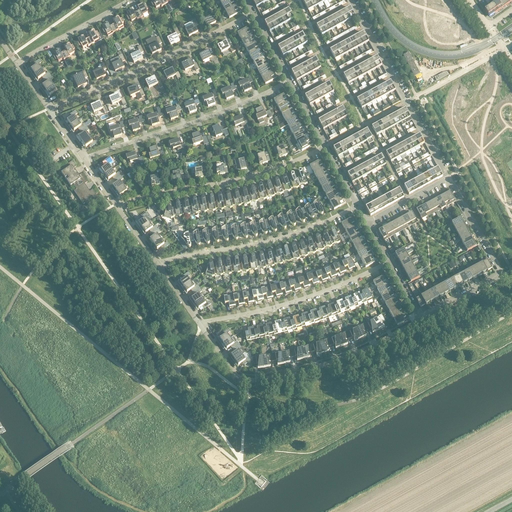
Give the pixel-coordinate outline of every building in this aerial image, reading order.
[(161,7),(165,5),(161,0),(159,0),(159,1),(158,0),(151,0),(153,2),(151,3),(153,7),(155,6),(156,8),(161,6),(161,7)] [(232,0),(227,0),(221,4),(225,11),(232,7),(231,4),(234,3),(232,0)] [(313,8),(308,0),(305,0),(303,1),(308,11),(313,8)] [(502,8),(497,1),(493,4),(498,11),(502,8)] [(140,11),(137,12),(140,19),(143,17),(143,16),(148,13),(146,11),(148,10),(146,6),(144,7),(142,3),(137,5),(138,7),(137,7),(140,11)] [(498,11),(493,4),(489,6),(494,14),(498,11)] [(235,5),(232,7),(225,11),(229,18),(236,14),(235,12),(238,10),(235,5)] [(494,14),(489,6),(484,10),(489,17),(494,14)] [(137,20),(140,19),(137,12),(134,14),(131,8),(126,11),(127,13),(128,15),(126,16),(129,20),(130,19),(132,22),(136,19),(137,20)] [(351,10),(350,8),(345,10),(350,20),(355,17),(351,10)] [(207,12),(209,17),(203,20),(207,27),(216,22),(213,17),(216,15),(213,9),(207,12)] [(294,18),(289,9),(284,12),(289,21),(294,18)] [(350,20),(345,10),(340,13),(345,22),(350,20)] [(289,21),(284,12),(279,15),(284,24),(289,21)] [(345,22),(340,13),(336,16),(341,25),(345,22)] [(284,24),(279,15),(274,17),(279,26),(284,24)] [(115,24),(112,26),(116,32),(119,30),(118,29),(123,26),(122,24),(124,23),(121,19),(120,20),(117,16),(112,19),(113,20),(115,24)] [(341,25),(336,16),(331,18),(336,27),(341,25)] [(279,26),(274,17),(270,20),(275,29),(279,26)] [(336,27),(331,18),(326,21),(331,30),(336,27)] [(189,36),(198,32),(195,27),(198,25),(195,19),(192,20),(194,25),(185,29),(189,36)] [(275,29),(270,20),(265,22),(266,24),(266,25),(270,32),(275,29)] [(331,30),(326,21),(321,23),(327,33),(331,30)] [(113,34),(116,32),(112,26),(110,27),(107,22),(102,24),(103,26),(102,26),(104,29),(102,30),(104,34),(106,33),(107,35),(112,33),(113,34)] [(327,33),(321,23),(317,26),(322,35),(327,33)] [(171,46),(180,41),(177,36),(180,34),(177,28),(174,30),(176,34),(167,38),(171,46)] [(250,32),(247,28),(237,33),(241,41),(249,37),(248,36),(247,34),(250,32)] [(91,38),(88,39),(91,45),(95,44),(94,42),(99,40),(97,37),(99,36),(97,32),(95,33),(93,29),(88,32),(89,34),(91,38)] [(365,34),(364,32),(359,35),(364,44),(369,41),(365,34)] [(307,43),(302,34),(297,37),(302,46),(307,43)] [(88,47),(91,45),(88,39),(85,41),(82,35),(77,38),(78,39),(78,40),(79,42),(78,43),(80,47),(81,46),(83,49),(88,46),(88,47)] [(251,35),(248,36),(249,37),(241,41),(245,48),(253,44),(251,41),(254,40),(251,35)] [(364,44),(359,35),(354,38),(359,47),(364,44)] [(147,43),(149,47),(152,54),(161,50),(159,45),(162,43),(159,37),(155,38),(155,39),(147,43),(147,42),(147,43)] [(302,46),(297,37),(292,39),(297,48),(302,46)] [(359,47),(354,38),(349,40),(354,49),(359,47)] [(297,48),(292,39),(288,42),(293,51),(297,48)] [(354,49),(349,40),(344,43),(349,52),(354,49)] [(235,51),(232,45),(229,46),(226,41),(217,46),(221,53),(230,48),(232,53),(235,51)] [(255,42),(253,44),(245,48),(249,55),(256,51),(255,49),(258,47),(255,42)] [(293,51),(288,42),(283,44),(288,54),(293,51)] [(66,51),(64,52),(67,59),(70,57),(70,56),(74,53),(73,51),(75,50),(73,46),(71,47),(69,43),(64,45),(64,47),(66,51)] [(349,52),(344,43),(340,45),(345,55),(349,52)] [(134,63),(143,59),(140,53),(143,52),(140,44),(136,45),(139,52),(130,56),(134,63)] [(288,54),(283,44),(278,47),(279,49),(283,56),(288,54)] [(345,55),(340,45),(335,48),(340,57),(345,55)] [(64,60),(67,59),(64,52),(61,54),(58,48),(53,51),(54,53),(53,53),(55,55),(53,56),(55,60),(57,59),(58,62),(63,59),(64,60)] [(340,57),(335,48),(330,51),(335,60),(340,57)] [(220,65),(214,54),(211,56),(208,50),(199,55),(203,62),(209,59),(210,61),(214,62),(216,67),(220,65)] [(259,50),(256,51),(249,55),(253,62),(260,59),(259,56),(262,54),(259,50)] [(110,61),(112,64),(115,72),(124,67),(122,62),(125,61),(121,51),(117,53),(119,57),(110,61)] [(263,57),(260,59),(253,62),(257,70),(264,66),(263,63),(266,62),(263,57)] [(378,59),(377,57),(372,60),(377,68),(382,65),(378,59)] [(321,68),(316,58),(311,61),(316,70),(321,68)] [(193,65),(190,59),(181,64),(185,71),(194,67),(196,71),(199,69),(196,63),(193,65)] [(31,70),(34,75),(42,69),(38,65),(42,62),(40,60),(34,63),(36,66),(31,70)] [(377,68),(372,60),(367,62),(372,71),(377,68)] [(316,70),(311,61),(306,64),(311,73),(316,70)] [(372,71),(367,62),(363,65),(367,73),(372,71)] [(97,80),(106,76),(103,70),(106,69),(104,63),(100,64),(102,69),(93,73),(97,80)] [(267,64),(264,66),(257,70),(261,77),(268,73),(267,70),(270,69),(267,64)] [(311,73),(306,64),(301,66),(306,76),(311,73)] [(367,73),(363,65),(358,67),(363,76),(367,73)] [(306,76),(301,66),(296,69),(301,78),(306,76)] [(363,76),(358,67),(353,70),(358,79),(363,76)] [(181,78),(178,72),(175,73),(172,68),(163,72),(167,80),(176,75),(178,80),(181,78)] [(45,74),(42,69),(34,75),(38,80),(43,76),(45,79),(51,75),(48,72),(45,74)] [(301,78),(296,69),(291,72),(293,74),(296,81),(301,78)] [(358,79),(353,70),(348,72),(353,81),(358,79)] [(73,76),(75,81),(78,88),(87,84),(85,79),(88,77),(85,71),(73,76)] [(271,71),(268,73),(261,77),(265,84),(273,80),(271,78),(274,76),(271,71)] [(353,81),(348,72),(343,75),(348,84),(353,81)] [(53,79),(51,75),(45,79),(48,82),(42,86),(46,91),(53,86),(50,81),(53,79)] [(248,77),(249,79),(244,81),(243,79),(238,81),(239,83),(238,84),(239,84),(240,88),(242,87),(244,92),(251,89),(249,84),(254,81),(251,76),(248,77)] [(163,87),(160,81),(157,82),(154,77),(145,81),(149,88),(158,84),(160,89),(163,87)] [(392,83),(390,81),(386,84),(390,93),(395,90),(392,83)] [(226,100),(234,97),(231,91),(236,89),(234,83),(230,85),(231,87),(221,91),(221,92),(221,91),(223,95),(224,94),(226,100)] [(334,92),(329,83),(324,86),(329,94),(334,92)] [(390,93),(386,84),(381,87),(386,95),(390,93)] [(131,97),(136,94),(137,98),(139,98),(145,95),(142,89),(139,91),(136,85),(127,89),(131,97)] [(57,91),(53,86),(46,91),(49,96),(55,92),(57,95),(62,91),(60,89),(57,91)] [(329,94),(324,86),(319,88),(324,97),(329,94)] [(386,95),(381,87),(376,89),(381,98),(386,95)] [(324,97),(319,88),(315,91),(319,100),(324,97)] [(381,98),(376,89),(371,92),(376,101),(381,98)] [(215,104),(213,99),(218,97),(216,91),(212,92),(213,94),(202,98),(203,99),(203,98),(204,102),(206,101),(208,107),(215,104)] [(319,100),(315,91),(310,94),(315,102),(319,100)] [(376,101),(371,92),(367,94),(371,103),(376,101)] [(127,104),(124,97),(120,99),(118,93),(109,98),(112,105),(121,101),(123,105),(127,104)] [(274,100),(278,107),(285,103),(283,101),(286,99),(284,94),(274,100)] [(315,102),(310,94),(305,96),(306,98),(310,105),(315,102)] [(371,103),(367,94),(362,97),(367,106),(371,103)] [(197,111),(195,105),(200,104),(198,97),(195,99),(194,99),(195,101),(184,105),(185,105),(186,109),(187,108),(189,114),(197,111)] [(367,106),(362,97),(357,100),(362,108),(367,106)] [(108,112),(105,106),(102,107),(100,101),(91,105),(94,113),(103,109),(105,114),(108,112)] [(288,102),(285,103),(278,107),(282,114),(289,110),(287,108),(290,106),(288,102)] [(178,118),(176,112),(181,110),(179,103),(175,104),(177,107),(171,109),(170,106),(171,106),(165,108),(166,108),(167,111),(166,111),(167,115),(169,114),(171,120),(178,118)] [(148,121),(150,120),(152,126),(159,124),(157,118),(163,116),(160,107),(156,108),(158,114),(147,117),(148,121)] [(270,110),(267,112),(265,113),(262,107),(255,110),(258,116),(256,116),(258,120),(257,120),(258,120),(268,115),(269,118),(273,116),(270,110)] [(347,116),(342,108),(338,110),(342,119),(347,116)] [(292,109),(289,110),(282,114),(286,122),(293,118),(291,115),(294,114),(292,109)] [(406,111),(405,109),(400,111),(407,123),(412,120),(407,111),(406,111)] [(342,119),(338,110),(333,113),(338,122),(342,119)] [(72,117),(67,121),(70,126),(78,121),(74,116),(77,114),(76,111),(70,115),(72,117)] [(407,123),(400,111),(396,114),(400,123),(402,125),(407,123)] [(338,122),(333,113),(328,116),(333,124),(338,122)] [(400,123),(396,114),(391,117),(396,125),(400,123)] [(128,123),(129,126),(131,126),(133,132),(140,129),(138,124),(144,122),(142,116),(138,117),(139,119),(128,123)] [(233,120),(234,124),(235,127),(240,125),(241,127),(246,125),(248,129),(252,128),(248,120),(244,122),(241,117),(242,117),(242,116),(232,120),(233,120)] [(296,116),(293,118),(286,122),(290,129),(297,125),(295,122),(298,121),(296,116)] [(333,124),(328,116),(323,118),(328,127),(333,124)] [(396,125),(391,117),(386,119),(391,128),(396,125)] [(328,127),(323,118),(318,121),(320,123),(319,123),(323,130),(328,127)] [(391,128),(386,119),(381,122),(386,130),(391,128)] [(81,126),(78,121),(70,126),(74,131),(79,127),(81,130),(87,127),(84,123),(81,126)] [(120,125),(119,126),(109,129),(111,132),(112,132),(114,138),(121,135),(120,129),(125,128),(123,122),(119,123),(120,125)] [(386,130),(381,122),(377,124),(381,133),(386,130)] [(300,123),(297,125),(290,129),(294,136),(301,132),(299,130),(302,128),(300,123)] [(381,133),(377,124),(372,127),(377,136),(381,133)] [(219,126),(219,125),(212,128),(216,137),(224,134),(225,136),(229,135),(227,129),(223,130),(222,128),(220,129),(219,126)] [(89,130),(87,127),(81,130),(83,134),(78,137),(82,142),(89,137),(86,132),(89,130)] [(372,138),(367,130),(362,132),(367,141),(372,138)] [(303,131),(301,132),(294,136),(298,144),(305,140),(305,139),(303,137),(306,135),(303,131)] [(204,145),(209,143),(206,136),(201,138),(199,132),(192,135),(194,141),(192,141),(194,145),(193,145),(203,142),(204,145)] [(367,141),(362,132),(357,135),(362,144),(367,141)] [(362,144),(357,135),(352,138),(357,146),(362,144)] [(421,137),(420,135),(415,137),(419,146),(424,143),(421,137)] [(93,142),(89,137),(82,142),(85,147),(91,144),(92,146),(98,143),(96,140),(93,142)] [(419,146),(415,137),(410,140),(415,149),(419,146)] [(310,143),(307,138),(305,139),(305,140),(298,144),(302,151),(309,147),(307,144),(310,143)] [(357,146),(352,138),(348,140),(352,149),(357,146)] [(187,151),(185,144),(180,145),(178,140),(169,143),(170,146),(172,146),(173,149),(177,148),(177,150),(182,148),(184,152),(187,151)] [(352,149),(348,140),(343,143),(348,151),(352,149)] [(415,149),(410,140),(405,142),(410,151),(415,149)] [(410,151),(405,142),(400,145),(405,154),(410,151)] [(350,155),(348,151),(343,143),(338,145),(343,154),(345,158),(350,155)] [(284,157),(287,155),(285,149),(287,148),(286,145),(283,146),(276,148),(278,154),(279,157),(282,156),(282,157),(284,156),(284,157)] [(343,154),(338,145),(333,148),(334,150),(338,157),(343,154)] [(405,154),(400,145),(396,148),(400,156),(405,154)] [(150,159),(160,156),(161,156),(162,158),(165,157),(163,151),(158,152),(156,147),(149,149),(151,154),(149,155),(150,159)] [(400,156),(396,148),(391,150),(396,159),(400,156)] [(396,159),(391,150),(386,153),(391,162),(396,159)] [(137,159),(135,153),(126,156),(127,160),(129,159),(130,162),(134,161),(134,163),(139,162),(140,164),(144,163),(142,157),(137,159)] [(264,164),(268,163),(264,153),(257,155),(259,161),(258,161),(259,164),(262,163),(263,164),(264,164)] [(386,164),(381,156),(376,158),(381,167),(386,164)] [(246,169),(244,157),(234,160),(236,166),(237,165),(238,169),(237,169),(238,172),(242,171),(242,170),(246,169)] [(381,167),(376,158),(371,161),(376,170),(381,167)] [(101,170),(105,175),(112,170),(109,165),(112,163),(110,160),(104,164),(106,166),(101,170)] [(310,166),(314,173),(321,169),(320,167),(322,165),(320,160),(310,166)] [(73,161),(62,168),(64,171),(61,173),(70,186),(73,184),(77,189),(74,191),(83,204),(86,202),(88,205),(98,198),(93,190),(90,191),(85,184),(87,182),(82,174),(79,176),(74,168),(76,166),(73,161)] [(376,170),(371,161),(367,164),(371,172),(376,170)] [(223,164),(216,165),(217,171),(216,171),(217,174),(220,174),(220,175),(221,175),(222,175),(225,174),(224,167),(227,167),(226,164),(223,164)] [(371,172),(367,164),(362,166),(367,175),(371,172)] [(367,175),(362,166),(357,169),(362,177),(367,175)] [(200,178),(204,178),(203,171),(206,171),(205,168),(202,168),(195,169),(195,175),(195,178),(198,177),(198,178),(200,178)] [(324,168),(321,169),(314,173),(318,180),(325,177),(325,176),(324,174),(326,172),(324,168)] [(438,168),(433,170),(437,179),(442,176),(441,174),(438,168)] [(362,177),(357,169),(352,171),(357,180),(362,177)] [(115,175),(112,170),(105,175),(108,180),(113,176),(116,179),(121,176),(119,172),(115,175)] [(182,182),(180,175),(183,174),(183,171),(180,172),(179,170),(172,171),(173,178),(173,179),(173,181),(176,181),(176,182),(178,182),(182,182)] [(437,179),(433,170),(428,173),(433,182),(437,179)] [(298,178),(296,179),(298,186),(301,184),(305,185),(307,184),(302,172),(302,171),(301,171),(300,171),(299,171),(299,172),(298,178)] [(357,180),(352,171),(347,174),(349,176),(348,176),(352,183),(357,180)] [(158,180),(161,179),(160,173),(150,176),(151,183),(151,186),(154,185),(155,187),(156,186),(156,187),(160,186),(158,180)] [(433,182),(428,173),(423,176),(428,184),(433,182)] [(290,181),(288,182),(290,189),(293,188),(297,188),(299,187),(298,186),(296,179),(294,175),(294,174),(293,174),(292,174),(291,174),(291,175),(290,181)] [(328,175),(325,176),(325,177),(318,180),(322,188),(329,184),(328,181),(330,180),(328,175)] [(123,179),(121,176),(116,179),(118,182),(113,186),(116,191),(123,186),(120,181),(123,179)] [(428,184),(423,176),(418,178),(423,187),(428,184)] [(282,184),(280,185),(282,192),(285,191),(289,191),(291,190),(290,189),(288,182),(286,178),(286,177),(285,177),(284,177),(283,178),(282,184)] [(423,187),(418,178),(414,181),(418,189),(423,187)] [(274,187),(272,188),(274,195),(277,194),(280,194),(281,194),(283,193),(282,192),(280,185),(278,181),(278,180),(277,180),(276,180),(275,181),(274,187)] [(418,189),(414,181),(409,183),(414,192),(418,189)] [(332,182),(329,184),(322,188),(326,195),(333,191),(331,188),(334,187),(332,182)] [(266,190),(264,191),(266,197),(269,196),(272,197),(275,196),(274,195),(272,188),(270,184),(270,183),(269,183),(268,183),(267,183),(267,184),(266,189),(266,190)] [(414,192),(409,183),(404,186),(407,192),(409,195),(414,192)] [(258,192),(256,193),(255,193),(257,200),(260,199),(264,200),(266,199),(266,197),(264,191),(262,186),(262,185),(261,185),(260,185),(260,186),(259,186),(258,192)] [(127,191),(123,186),(116,191),(120,196),(125,193),(127,195),(132,192),(130,189),(127,191)] [(250,194),(247,195),(249,202),(252,201),(256,202),(258,201),(257,200),(255,193),(256,193),(254,189),(254,188),(253,187),(252,187),(252,188),(251,188),(251,189),(250,194)] [(242,197),(239,197),(241,204),(243,203),(247,204),(249,204),(249,202),(247,195),(246,191),(246,190),(245,190),(245,189),(244,190),(243,190),(243,191),(242,196),(242,197)] [(336,189),(333,191),(326,195),(330,202),(337,198),(335,196),(338,194),(336,189)] [(402,195),(399,189),(394,191),(399,200),(404,197),(402,195)] [(233,198),(231,199),(232,206),(235,205),(239,206),(241,206),(241,204),(239,197),(238,193),(238,192),(237,192),(237,191),(236,191),(236,192),(235,192),(235,193),(233,198)] [(399,200),(394,191),(389,194),(394,203),(399,200)] [(455,202),(450,191),(445,194),(451,204),(455,202)] [(225,200),(222,201),(224,208),(224,207),(226,207),(230,208),(232,208),(232,206),(231,199),(230,194),(229,194),(229,193),(228,193),(227,193),(227,194),(226,195),(225,200)] [(394,203),(389,194),(385,197),(389,205),(394,203)] [(451,204),(445,194),(443,195),(443,194),(440,196),(446,207),(445,207),(446,210),(448,209),(447,206),(451,204)] [(217,202),(214,202),(215,209),(218,208),(222,210),(224,209),(224,207),(224,208),(222,201),(222,196),(221,196),(221,195),(220,195),(219,195),(218,196),(217,201),(217,202)] [(208,203),(206,203),(205,203),(206,210),(207,210),(209,210),(213,211),(215,211),(215,209),(214,202),(213,197),(213,196),(212,196),(211,196),(211,197),(210,197),(208,202),(208,203)] [(446,207),(440,196),(437,198),(435,199),(441,209),(445,207),(446,207)] [(200,204),(197,205),(198,211),(201,211),(204,212),(205,212),(207,212),(207,210),(206,210),(205,203),(206,203),(205,199),(205,198),(204,198),(204,197),(203,197),(202,198),(200,204)] [(340,197),(337,198),(330,202),(334,210),(341,206),(340,203),(342,201),(340,197)] [(389,205),(385,197),(380,199),(385,208),(389,205)] [(191,206),(189,206),(188,206),(190,213),(192,212),(196,214),(198,213),(198,211),(197,205),(196,200),(196,199),(195,199),(194,199),(193,199),(193,200),(193,201),(191,205),(191,206)] [(385,208),(380,199),(375,202),(380,210),(385,208)] [(441,209),(435,199),(434,200),(433,199),(430,201),(436,212),(435,213),(437,215),(439,214),(437,211),(441,209)] [(183,207),(180,208),(181,214),(184,214),(188,215),(190,215),(190,213),(188,206),(189,206),(188,202),(188,201),(187,201),(187,200),(186,200),(185,200),(185,201),(183,206),(183,207)] [(315,201),(315,202),(313,204),(309,206),(312,212),(316,211),(321,214),(321,215),(322,215),(322,214),(323,214),(323,213),(323,212),(317,200),(315,201)] [(436,212),(430,201),(427,203),(428,203),(426,204),(432,215),(435,213),(436,212)] [(174,209),(172,209),(173,216),(176,215),(179,217),(182,216),(181,214),(180,208),(179,203),(179,202),(178,202),(177,202),(176,202),(176,203),(174,208),(174,209)] [(380,210),(375,202),(370,204),(375,213),(380,210)] [(173,218),(173,216),(172,209),(171,205),(171,204),(170,204),(169,203),(169,204),(168,204),(168,205),(164,216),(171,218),(173,218)] [(309,206),(309,204),(307,205),(306,205),(304,208),(301,210),(303,216),(307,215),(312,219),(313,219),(314,218),(314,217),(312,212),(309,206)] [(375,213),(370,204),(365,207),(369,213),(370,216),(375,213)] [(432,215),(426,204),(424,205),(421,206),(427,217),(426,218),(427,221),(429,219),(428,217),(432,215)] [(427,217),(421,206),(418,208),(416,209),(422,220),(426,218),(427,217)] [(295,212),(292,213),(294,220),(298,218),(298,219),(302,222),(303,222),(303,223),(304,222),(305,222),(305,221),(305,220),(303,216),(301,210),(300,208),(298,209),(295,212)] [(286,215),(283,216),(285,223),(289,221),(289,222),(293,226),(294,226),(295,226),(295,225),(296,225),(296,224),(295,224),(294,220),(292,213),(291,211),(289,212),(286,215)] [(417,222),(412,212),(410,213),(410,212),(407,214),(413,225),(412,225),(413,228),(415,227),(414,224),(417,222)] [(138,223),(142,228),(149,223),(146,218),(149,216),(147,213),(142,217),(144,219),(138,223)] [(277,218),(273,219),(275,226),(279,224),(279,225),(280,225),(283,229),(284,229),(285,229),(286,229),(286,228),(286,227),(285,223),(283,216),(282,214),(280,215),(277,218)] [(413,225),(407,214),(404,216),(402,217),(408,227),(412,225),(413,225)] [(453,226),(451,228),(452,230),(455,228),(454,227),(464,222),(461,217),(463,216),(451,222),(453,226)] [(268,220),(264,221),(266,228),(270,227),(270,228),(274,231),(274,232),(275,232),(276,232),(276,231),(277,231),(277,230),(275,226),(273,219),(273,217),(271,218),(268,220)] [(408,227),(402,217),(400,218),(397,219),(403,230),(402,231),(404,234),(406,232),(404,230),(408,227)] [(341,224),(345,231),(353,227),(351,225),(354,223),(351,218),(341,224)] [(403,230),(397,219),(394,221),(393,222),(398,233),(402,231),(403,230)] [(259,223),(255,224),(256,230),(260,229),(260,230),(261,230),(264,234),(265,234),(266,234),(267,234),(267,233),(266,228),(264,221),(264,220),(262,220),(261,220),(259,223)] [(249,225),(246,225),(247,232),(251,231),(251,232),(255,236),(255,237),(256,237),(257,236),(257,235),(256,230),(255,224),(255,222),(252,222),(249,225)] [(398,233),(393,222),(391,223),(388,224),(394,235),(393,236),(394,239),(396,238),(395,235),(398,233)] [(466,227),(464,222),(454,227),(455,228),(457,232),(468,226),(466,227)] [(153,228),(149,223),(142,228),(145,233),(151,229),(153,233),(158,229),(156,225),(153,228)] [(240,226),(236,227),(237,234),(241,233),(241,234),(245,238),(246,238),(246,239),(247,238),(248,237),(247,232),(246,225),(245,224),(243,224),(240,226)] [(394,235),(388,224),(385,226),(385,227),(383,227),(389,238),(393,236),(394,235)] [(230,228),(227,228),(228,235),(232,235),(235,239),(235,240),(236,240),(237,240),(238,239),(238,238),(237,234),(236,227),(236,225),(234,225),(230,228)] [(355,225),(353,227),(345,231),(349,238),(357,234),(355,232),(358,230),(355,225)] [(221,229),(217,229),(218,236),(222,236),(225,241),(226,241),(227,241),(228,241),(228,240),(228,235),(227,228),(226,226),(224,227),(221,229)] [(468,226),(457,232),(459,236),(456,237),(457,239),(460,238),(459,237),(469,231),(467,227),(468,226)] [(389,238),(383,227),(378,230),(384,241),(389,238)] [(212,230),(208,231),(209,238),(213,237),(213,238),(216,242),(217,243),(218,243),(218,242),(219,242),(219,241),(218,236),(217,229),(217,228),(215,228),(212,230)] [(160,231),(158,229),(153,233),(155,236),(150,239),(153,244),(161,239),(157,234),(160,232),(160,231)] [(202,232),(198,233),(199,239),(203,239),(207,244),(208,244),(209,244),(209,243),(210,243),(210,242),(209,238),(208,231),(207,229),(205,230),(202,232)] [(331,236),(331,237),(328,238),(331,245),(334,243),(338,243),(340,242),(334,230),(333,230),(333,229),(332,229),(332,230),(331,230),(331,231),(331,236)] [(193,234),(189,234),(190,241),(194,240),(194,241),(197,245),(198,246),(199,246),(200,245),(200,244),(199,239),(198,233),(198,231),(196,231),(195,231),(193,234)] [(472,236),(469,231),(459,237),(460,238),(462,242),(473,235),(472,236)] [(191,246),(190,241),(189,234),(188,233),(186,233),(180,237),(188,247),(189,247),(189,248),(190,247),(191,247),(191,246)] [(323,240),(321,242),(323,248),(326,247),(330,247),(332,246),(331,245),(328,238),(326,234),(326,233),(325,233),(324,233),(324,234),(323,234),(323,240)] [(359,233),(357,234),(349,238),(353,246),(361,242),(359,239),(362,238),(359,233)] [(474,235),(473,235),(462,242),(464,245),(461,247),(462,249),(465,247),(464,246),(474,241),(472,236),(474,235)] [(315,244),(313,245),(315,251),(318,250),(322,250),(324,250),(323,248),(321,242),(319,237),(318,237),(318,236),(317,236),(316,237),(316,238),(315,243),(315,244)] [(164,244),(161,239),(153,244),(157,249),(162,246),(164,248),(169,245),(167,242),(164,244)] [(307,247),(305,248),(307,254),(310,253),(314,254),(316,253),(315,251),(313,245),(311,240),(310,240),(310,239),(309,239),(309,240),(308,240),(308,241),(307,246),(307,247)] [(363,240),(361,242),(353,246),(357,253),(365,249),(364,249),(363,246),(366,245),(363,240)] [(477,246),(474,241),(464,246),(465,247),(467,251),(479,245),(477,246)] [(299,250),(297,251),(299,257),(302,256),(305,257),(306,257),(308,256),(307,254),(305,248),(303,243),(302,242),(301,242),(301,243),(300,243),(300,244),(299,249),(299,250)] [(291,252),(289,253),(288,253),(290,260),(291,260),(293,259),(297,259),(299,259),(299,257),(297,251),(295,246),(295,245),(294,245),(293,245),(292,246),(291,252)] [(367,247),(364,249),(365,249),(357,253),(361,260),(369,256),(368,256),(367,254),(370,252),(367,247)] [(283,255),(280,255),(280,256),(282,262),(285,261),(289,262),(291,261),(291,260),(290,260),(288,253),(289,253),(287,249),(287,248),(286,248),(285,248),(284,248),(284,249),(283,254),(283,255)] [(406,252),(404,248),(392,255),(394,254),(397,259),(406,253),(407,254),(410,253),(409,251),(406,252)] [(275,257),(272,258),(274,264),(277,264),(280,264),(283,264),(282,262),(280,256),(280,255),(279,251),(279,250),(278,250),(277,250),(276,250),(276,251),(275,256),(275,257)] [(267,259),(264,260),(265,266),(268,266),(272,267),(274,266),(274,264),(272,258),(271,253),(270,252),(269,252),(268,252),(268,253),(267,258),(266,259),(267,259)] [(406,253),(397,259),(399,263),(409,258),(407,254),(406,253)] [(258,261),(255,261),(257,268),(260,267),(263,268),(266,268),(265,266),(264,260),(263,255),(262,254),(261,254),(260,254),(260,255),(258,260),(258,261)] [(250,262),(247,263),(248,270),(251,269),(255,270),(257,270),(257,268),(255,261),(255,257),(254,256),(253,255),(252,256),(251,256),(250,262)] [(371,255),(368,256),(369,256),(361,260),(365,268),(373,264),(371,261),(374,259),(371,255)] [(241,264),(239,264),(240,271),(243,270),(246,272),(248,271),(248,270),(247,263),(246,258),(246,257),(245,257),(244,257),(243,257),(243,258),(241,263),(241,264)] [(341,261),(342,262),(344,268),(345,268),(348,267),(350,271),(354,269),(353,268),(355,267),(350,257),(345,259),(341,261)] [(233,265),(230,265),(231,272),(234,272),(237,273),(238,273),(240,273),(240,271),(239,264),(238,259),(237,258),(236,258),(235,259),(233,264),(233,265)] [(411,262),(409,258),(399,263),(402,268),(412,263),(412,264),(415,262),(414,260),(411,262)] [(492,268),(486,258),(481,261),(482,263),(482,262),(487,272),(488,272),(487,271),(492,268)] [(225,266),(222,266),(223,273),(225,273),(229,274),(231,274),(231,272),(230,265),(230,261),(230,260),(229,260),(229,259),(228,259),(227,259),(227,260),(226,260),(225,265),(224,266),(225,266)] [(216,267),(213,268),(214,275),(214,274),(217,274),(220,275),(221,275),(223,275),(223,273),(222,266),(221,262),(221,261),(220,261),(219,260),(219,261),(218,261),(216,267)] [(342,262),(341,261),(336,263),(332,265),(333,266),(336,272),(339,270),(341,275),(345,273),(344,272),(346,271),(345,268),(344,268),(342,262)] [(215,276),(214,274),(214,275),(213,268),(212,263),(212,262),(211,262),(210,262),(210,263),(209,263),(205,274),(212,277),(215,276)] [(482,262),(482,263),(478,265),(483,274),(482,273),(487,271),(487,272),(482,262)] [(412,263),(402,268),(404,273),(414,268),(412,264),(412,263)] [(483,274),(478,265),(473,268),(478,277),(478,276),(482,274),(483,274)] [(333,266),(328,268),(327,267),(324,268),(324,270),(327,276),(327,275),(330,274),(332,279),(336,277),(335,276),(337,275),(336,272),(333,266)] [(416,271),(414,268),(404,273),(407,278),(417,272),(417,273),(420,272),(419,270),(416,271)] [(478,277),(473,268),(468,270),(473,280),(473,279),(477,276),(478,277)] [(324,270),(319,272),(318,270),(315,272),(315,273),(318,279),(321,278),(323,282),(327,281),(326,279),(328,279),(327,275),(327,276),(324,270)] [(473,280),(468,270),(463,273),(469,282),(468,281),(473,279),(473,280)] [(180,282),(183,287),(191,282),(187,277),(190,275),(189,272),(183,276),(185,279),(180,282)] [(315,273),(315,272),(310,274),(306,275),(306,276),(307,276),(309,282),(312,281),(314,286),(318,284),(317,283),(319,282),(318,279),(315,273)] [(417,272),(407,278),(410,282),(408,283),(408,284),(420,277),(417,273),(417,272)] [(469,282),(463,273),(459,275),(464,285),(463,284),(468,281),(468,282),(469,282)] [(306,276),(306,275),(301,277),(297,278),(297,279),(298,279),(300,285),(303,284),(305,289),(309,287),(308,286),(310,286),(309,282),(307,276),(306,276)] [(464,285),(459,275),(454,278),(459,287),(459,286),(463,284),(464,285)] [(373,282),(377,289),(384,285),(383,282),(386,281),(383,276),(373,282)] [(459,287),(454,278),(449,281),(454,290),(454,289),(458,287),(459,287)] [(298,279),(297,279),(292,281),(292,280),(288,281),(288,282),(289,282),(290,288),(291,288),(294,287),(295,292),(299,290),(299,289),(301,289),(300,285),(298,279)] [(288,282),(288,281),(283,283),(283,282),(279,284),(279,285),(281,291),(285,290),(286,295),(290,293),(290,292),(292,292),(291,288),(290,288),(289,282),(288,282)] [(454,290),(449,281),(444,283),(450,293),(450,292),(449,292),(454,289),(454,290)] [(194,287),(191,282),(183,287),(187,292),(192,289),(194,292),(200,288),(197,285),(194,287)] [(387,283),(384,285),(377,289),(381,296),(388,292),(387,290),(390,288),(387,283)] [(450,293),(444,283),(440,286),(445,295),(444,294),(449,292),(449,293),(450,293)] [(279,285),(279,284),(274,285),(270,286),(270,288),(270,287),(272,294),(275,293),(277,297),(281,296),(281,295),(282,295),(281,291),(279,285)] [(445,295),(440,286),(435,288),(440,298),(440,297),(444,294),(445,295)] [(261,288),(261,290),(263,296),(266,295),(267,300),(272,299),(271,298),(273,297),(272,294),(270,287),(270,288),(265,289),(264,287),(261,288)] [(202,291),(200,288),(194,292),(197,295),(191,299),(195,304),(202,298),(199,294),(202,291)] [(440,298),(435,288),(430,291),(435,300),(435,299),(439,297),(440,298)] [(363,295),(361,296),(360,296),(364,303),(363,304),(372,299),(367,289),(366,290),(365,289),(361,291),(363,295)] [(251,291),(253,298),(257,297),(258,302),(262,301),(262,300),(264,300),(263,296),(261,290),(256,291),(255,290),(251,291)] [(253,298),(251,291),(246,292),(242,293),(244,300),(247,300),(249,304),(253,303),(252,302),(254,302),(253,298)] [(391,291),(388,292),(381,296),(385,304),(392,300),(392,299),(391,297),(394,295),(391,291)] [(435,300),(430,291),(425,294),(431,303),(430,302),(435,300)] [(244,300),(242,293),(237,294),(233,294),(233,295),(234,302),(235,302),(238,301),(239,306),(243,305),(243,304),(245,304),(244,300)] [(355,299),(352,300),(355,307),(363,304),(364,303),(360,296),(361,296),(359,293),(357,294),(357,293),(353,294),(355,299)] [(420,294),(415,297),(421,307),(425,305),(426,306),(426,305),(421,296),(420,294)] [(425,294),(421,296),(426,305),(430,302),(430,303),(431,303),(425,294)] [(234,302),(233,295),(227,296),(227,295),(224,296),(225,304),(229,303),(229,308),(234,307),(233,306),(235,306),(235,302),(234,302)] [(346,302),(343,304),(346,311),(355,307),(352,300),(350,297),(349,297),(348,296),(344,298),(346,302)] [(204,301),(202,298),(195,304),(198,309),(204,305),(207,310),(214,305),(211,300),(207,302),(206,300),(204,301)] [(395,298),(392,299),(392,300),(385,304),(389,311),(396,307),(395,304),(398,303),(395,298)] [(338,306),(335,307),(337,314),(337,315),(346,311),(343,304),(342,300),(340,301),(340,300),(336,302),(338,306)] [(329,309),(326,310),(329,318),(328,318),(337,315),(337,314),(335,307),(333,304),(332,304),(331,303),(327,305),(329,309)] [(399,305),(396,307),(389,311),(393,318),(400,314),(399,312),(402,310),(399,305)] [(320,312),(317,314),(320,321),(319,321),(320,321),(328,318),(329,318),(326,310),(325,307),(323,308),(323,307),(319,308),(320,312)] [(311,316),(308,317),(310,323),(311,324),(319,321),(320,321),(317,314),(316,310),(314,311),(314,310),(310,311),(311,316)] [(302,318),(299,319),(302,327),(301,327),(302,327),(305,326),(305,327),(311,325),(311,324),(310,323),(308,317),(307,313),(305,314),(305,313),(301,314),(302,318)] [(403,313),(400,314),(393,318),(397,326),(404,322),(403,319),(406,317),(403,313)] [(294,321),(291,322),(290,322),(293,330),(292,330),(301,327),(302,327),(299,319),(298,316),(297,316),(296,315),(292,317),(294,321)] [(379,318),(373,320),(378,330),(380,330),(384,327),(381,324),(385,321),(381,315),(378,316),(379,318)] [(285,324),(282,325),(281,325),(283,332),(292,330),(293,330),(290,322),(291,322),(289,318),(288,319),(287,318),(283,319),(285,324)] [(276,326),(273,327),(272,327),(274,333),(274,335),(283,332),(281,325),(282,325),(281,321),(279,321),(278,320),(274,322),(276,326)] [(378,330),(373,320),(368,323),(367,322),(364,324),(367,331),(372,329),(373,333),(377,331),(378,330)] [(267,328),(263,329),(265,337),(269,336),(268,334),(274,333),(272,327),(273,327),(272,323),(270,324),(270,323),(265,324),(267,328)] [(367,331),(364,324),(361,325),(361,326),(356,329),(360,339),(362,338),(366,336),(363,333),(367,331)] [(257,330),(254,331),(256,339),(265,337),(263,329),(263,326),(261,326),(261,325),(256,326),(257,330)] [(247,341),(256,339),(254,331),(254,328),(252,328),(252,327),(247,328),(248,332),(245,333),(246,339),(247,341)] [(220,339),(223,344),(230,339),(227,334),(230,332),(228,329),(223,333),(225,335),(220,339)] [(360,339),(356,329),(350,331),(349,330),(346,332),(349,339),(353,337),(354,342),(359,340),(360,339)] [(349,339),(346,332),(343,333),(344,334),(338,336),(342,347),(343,346),(348,344),(345,340),(349,339)] [(342,347),(338,336),(332,339),(331,337),(328,339),(331,346),(335,344),(336,349),(340,347),(342,347)] [(234,344),(230,339),(223,344),(227,349),(232,345),(234,348),(239,345),(237,341),(234,344)] [(331,346),(328,339),(325,340),(325,341),(319,343),(323,354),(324,353),(329,351),(326,347),(331,346)] [(323,354),(319,343),(313,345),(313,344),(310,345),(312,352),(316,351),(316,355),(321,354),(323,354)] [(242,348),(239,345),(234,348),(236,352),(231,355),(235,360),(242,355),(239,350),(242,348)] [(312,352),(310,345),(306,346),(307,347),(300,349),(303,359),(305,359),(310,357),(307,353),(312,352)] [(303,359),(300,349),(294,350),(294,349),(291,350),(293,357),(297,356),(297,361),(302,360),(303,359)] [(293,357),(291,350),(287,351),(288,352),(281,353),(284,364),(285,364),(290,363),(288,358),(293,357)] [(284,364),(281,353),(275,355),(275,353),(272,354),(273,361),(278,361),(277,365),(282,364),(284,364)] [(273,361),(272,354),(268,355),(269,356),(262,357),(264,368),(266,368),(270,367),(268,362),(273,361)] [(245,360),(242,355),(235,360),(238,365),(243,362),(245,364),(250,361),(249,358),(245,360)] [(263,368),(264,368),(262,357),(256,358),(256,357),(252,357),(253,364),(253,365),(258,364),(258,369),(263,368)]
